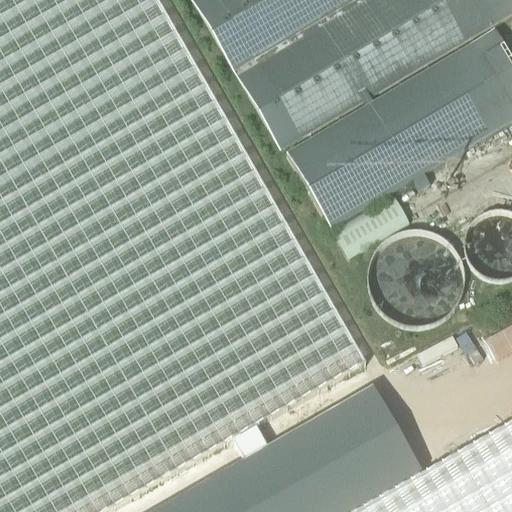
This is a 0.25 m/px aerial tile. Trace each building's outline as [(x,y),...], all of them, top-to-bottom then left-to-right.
[(150,0),(0,0),(0,511),(115,511),(363,371),(150,0)] [(422,178),(511,125),(511,65),(496,37),(286,159),(329,233),(342,225),(350,238),(414,200),(407,187),(410,185),(418,198),(430,191),(422,178)] [(504,285),(511,284),(511,283),(511,219),(505,217),(495,217),(485,220),(478,225),(470,231),(466,238),(465,248),(465,260),(468,268),(473,276),(480,281),(487,284),(495,285),(504,285)] [(403,237),(392,242),(383,248),(376,255),(370,265),(367,275),(366,286),(368,298),(372,308),(379,317),(389,327),(399,330),(412,332),(428,331),(439,326),(449,318),(456,310),(461,298),(464,288),(464,276),(460,264),(454,254),(446,246),(436,239),(424,236),(412,236),(403,237)] [(421,478),(360,511),(511,511),(511,304),(372,383),(421,478)] [(360,511),(421,478),(383,411),(205,511),(360,511)]
